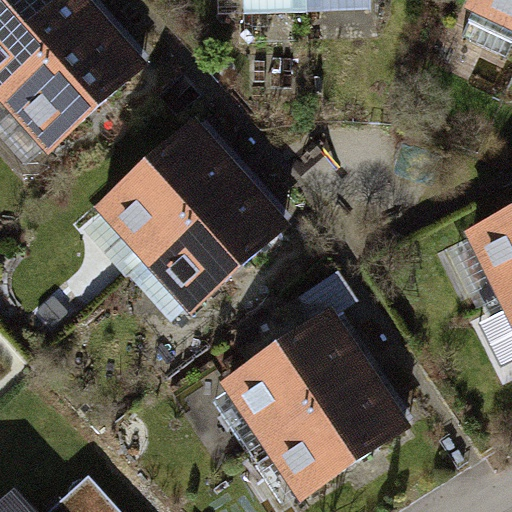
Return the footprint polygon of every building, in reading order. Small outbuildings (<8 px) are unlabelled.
[(33,0),(0,29),(0,111),(7,119),(114,24),(92,0),(33,0)] [(242,0),(243,19),(318,18),(317,0),(242,0)] [(392,0),(317,0),(318,18),(393,16),(392,0)] [(511,0),(476,0),(467,18),(511,42),(511,0)] [(159,75),(114,24),(7,119),(52,170),(159,75)] [(94,223),(144,277),(253,176),(203,123),(94,223)] [(300,227),(253,176),(144,277),(191,328),(300,227)] [(511,224),(466,247),(498,315),(511,308),(511,224)] [(511,308),(498,315),(511,342),(511,308)] [(226,402),(267,463),(386,383),(345,323),(226,402)] [(321,511),(426,442),(386,383),(267,463),(300,511),(321,511)]
